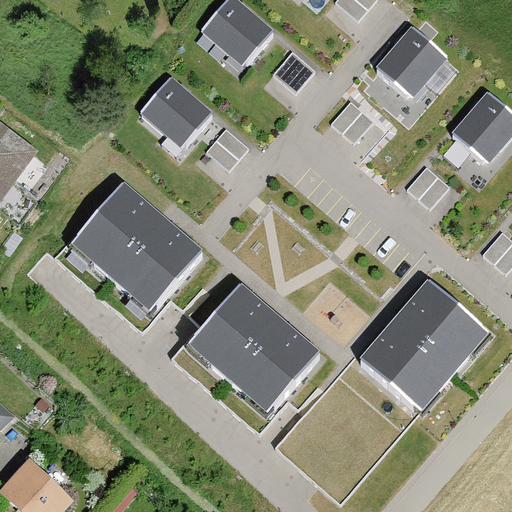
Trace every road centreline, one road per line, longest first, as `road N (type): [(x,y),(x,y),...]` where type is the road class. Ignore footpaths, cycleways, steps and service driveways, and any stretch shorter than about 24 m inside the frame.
road 1 (residential): [(295,133),(511,314)]
road 2 (residential): [(392,511),(511,379)]
